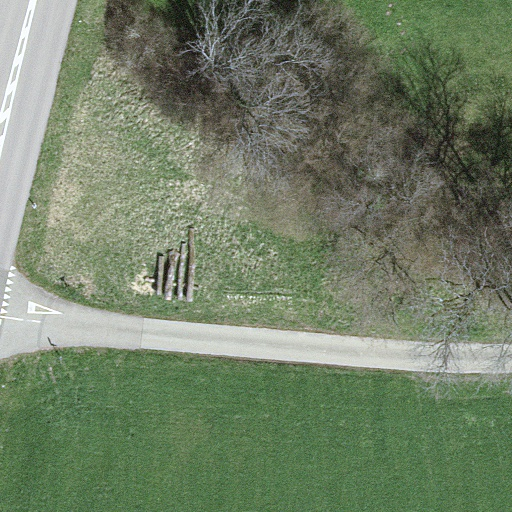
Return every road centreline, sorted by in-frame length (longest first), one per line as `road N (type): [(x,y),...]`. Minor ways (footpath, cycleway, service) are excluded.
road 1 (unclassified): [(0,316),(422,358),(511,358)]
road 2 (primary): [(33,0),(0,133)]
